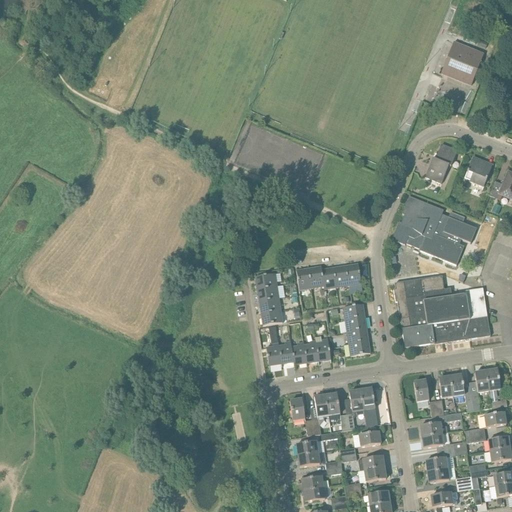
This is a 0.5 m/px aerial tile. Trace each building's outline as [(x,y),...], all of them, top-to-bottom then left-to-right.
[(487,45),(479,42),(477,47),(485,50),(487,45)] [(441,75),(443,75),(471,87),(484,56),(453,44),(441,75)] [(448,167),(451,168),(457,152),(441,146),(437,156),(439,157),(437,162),(432,160),(425,179),(441,185),(448,167)] [(484,188),(492,168),(480,163),(481,162),(473,159),(464,180),(484,188)] [(511,174),(508,172),(502,186),(499,195),(511,200),(511,174)] [(499,195),(502,186),(495,183),(490,198),(497,200),(499,195)] [(391,243),(395,244),(404,248),(405,246),(419,251),(419,253),(420,252),(456,266),(456,267),(464,248),(463,248),(458,246),(461,241),(470,244),(470,245),(476,230),(462,225),(464,219),(450,213),(448,218),(442,216),(443,212),(409,198),(402,216),(404,217),(403,220),(401,225),(399,224),(391,243)] [(346,267),(349,287),(361,285),(358,266),(346,267)] [(333,269),(336,289),(349,287),(346,267),(333,269)] [(324,288),(321,271),(321,268),(308,270),(311,290),(324,288)] [(321,271),(324,288),(324,291),(336,289),(333,269),(321,271)] [(311,290),(308,270),(296,272),(299,292),(311,290)] [(255,278),(257,291),(277,288),(275,275),(255,278)] [(450,290),(444,291),(442,278),(394,285),(395,291),(393,291),(395,304),(397,304),(401,329),(404,350),(434,345),(434,346),(447,344),(447,342),(451,342),(451,344),(464,342),(465,341),(465,340),(469,339),(469,341),(490,338),(483,293),(466,296),(451,298),(450,290)] [(277,288),(257,291),(259,303),(279,300),(277,288)] [(259,303),(261,315),(280,312),(279,300),(259,303)] [(345,322),(364,318),(363,306),(343,309),(345,322)] [(280,312),(261,315),(262,327),(282,324),(280,312)] [(346,334),(366,331),(364,318),(345,322),(346,334)] [(348,346),(368,343),(366,331),(346,334),(348,346)] [(330,364),(331,364),(327,340),(321,341),(321,344),(315,345),(318,363),(318,366),(319,366),(318,363),(330,361),(330,364)] [(318,363),(315,345),(314,342),(309,343),(309,346),(303,347),(306,365),(306,368),(307,368),(306,365),(318,363)] [(281,366),(293,364),(291,349),(290,349),(290,343),(284,344),(284,347),(278,347),(281,366),(281,369),(282,369),(281,366)] [(370,355),(368,343),(348,346),(350,358),(370,355)] [(294,367),(306,365),(303,347),(302,344),(297,345),(297,348),(291,349),(293,364),(294,370),(295,370),(294,367)] [(269,368),(281,366),(278,347),(278,345),(272,346),(273,348),(266,349),(269,371),(270,371),(269,368)] [(497,371),(487,373),(490,392),(500,391),(497,371)] [(478,394),(490,392),(487,373),(474,375),(478,394)] [(461,376),(451,378),(454,398),(464,396),(461,376)] [(442,399),(454,398),(451,378),(438,380),(442,399)] [(429,402),(426,382),(413,384),(416,404),(429,402)] [(363,412),(375,410),(372,390),(360,392),(363,412)] [(363,412),(360,392),(349,394),(352,413),(363,412)] [(325,397),(328,417),(340,415),(337,396),(325,397)] [(325,397),(314,399),(317,419),(328,417),(325,397)] [(477,397),(470,398),(473,413),(479,412),(477,397)] [(305,420),(302,401),(289,403),(292,422),(305,420)] [(507,408),(506,401),(491,404),(492,410),(507,408)] [(443,402),(435,403),(437,418),(445,417),(443,402)] [(462,414),(446,417),(447,423),(463,421),(462,414)] [(506,427),(504,414),(485,417),(487,430),(506,427)] [(349,432),(346,418),(340,419),(342,433),(349,432)] [(381,419),(366,422),(367,429),(382,426),(381,419)] [(311,422),(313,437),(320,436),(317,421),(311,422)] [(308,438),(313,437),(311,422),(305,423),(308,438)] [(420,427),(422,438),(441,435),(441,436),(447,435),(446,428),(441,429),(440,424),(420,427)] [(465,439),(481,437),(480,431),(464,433),(465,439)] [(336,434),(322,436),(323,442),(337,440),(336,434)] [(380,446),(378,434),(359,437),(361,449),(380,446)] [(422,438),(423,450),(443,447),(441,436),(441,435),(422,438)] [(465,439),(466,444),(466,446),(481,443),(481,437),(465,439)] [(509,450),(507,439),(488,442),(490,453),(509,450)] [(296,446),(298,458),(318,455),(316,443),(296,446)] [(466,450),(466,446),(466,444),(450,446),(451,452),(466,450)] [(340,458),(355,456),(355,450),(339,452),(340,458)] [(466,450),(451,452),(452,458),(467,456),(466,450)] [(509,450),(490,453),(492,465),(511,462),(509,450)] [(318,455),(298,458),(299,469),(319,466),(318,455)] [(364,472),(384,469),(382,458),(363,461),(364,472)] [(445,460),(425,462),(427,474),(446,471),(445,460)] [(470,474),(486,472),(485,466),(469,468),(470,474)] [(342,475),(341,469),(326,471),(327,478),(342,475)] [(366,484),(386,481),(384,469),(364,472),(366,484)] [(446,471),(427,474),(429,485),(448,482),(446,471)] [(470,479),(471,480),(487,478),(486,472),(470,474),(470,479)] [(511,473),(494,477),(495,489),(511,486),(511,473)] [(321,478),(301,481),(303,493),(323,490),(321,478)] [(471,485),(456,487),(457,493),(472,491),(471,485)] [(511,486),(495,489),(497,500),(511,497),(511,486)] [(323,490),(303,493),(305,504),(324,502),(323,490)] [(361,498),(360,491),(345,493),(345,499),(346,500),(361,498)] [(475,507),(481,506),(479,491),(472,492),(475,507)] [(389,505),(388,493),(368,497),(369,508),(389,505)] [(450,494),(431,497),(432,510),(452,506),(450,494)]
